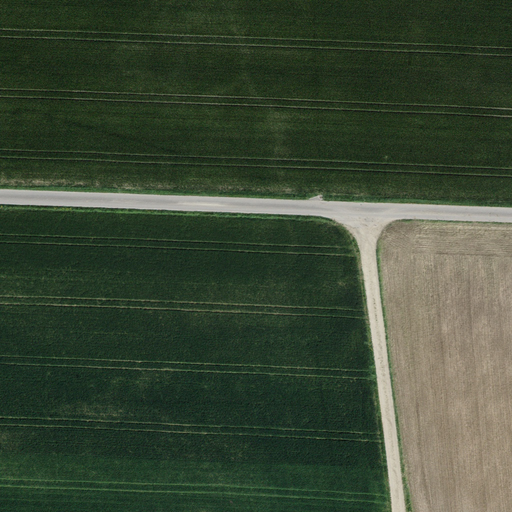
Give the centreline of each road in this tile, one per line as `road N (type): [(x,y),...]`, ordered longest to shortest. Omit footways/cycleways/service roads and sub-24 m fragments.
road 1 (track): [(0,196),(511,215)]
road 2 (track): [(362,211),(400,511)]
